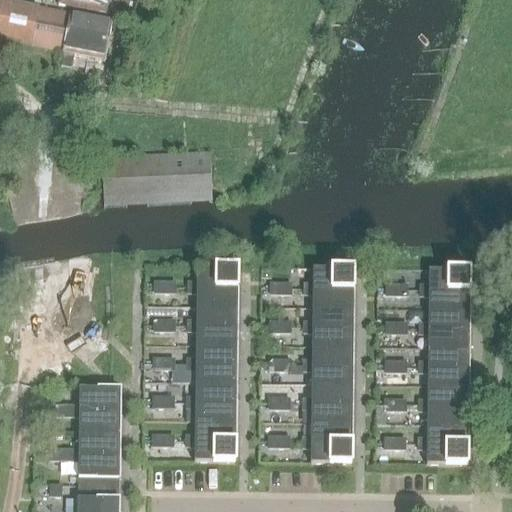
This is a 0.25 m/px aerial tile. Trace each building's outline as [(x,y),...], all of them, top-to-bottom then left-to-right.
[(58,0),(58,6),(107,16),(110,0),(58,0)] [(0,43),(62,55),(65,35),(66,35),(70,15),(0,1),(0,43)] [(129,23),(131,13),(121,11),(119,21),(129,23)] [(63,56),(60,69),(71,71),(74,58),(104,64),(112,23),(70,15),(66,35),(65,35),(62,55),(63,56)] [(118,64),(109,62),(107,74),(115,75),(118,64)] [(104,207),(104,209),(212,204),(212,202),(210,155),(101,161),(104,207)] [(236,271),(201,271),(196,271),(196,286),(188,286),(188,290),(236,291),(236,271)] [(304,287),(303,292),(352,293),(352,272),(312,272),(311,287),(304,287)] [(419,288),(419,294),(468,294),(468,274),(428,273),(427,289),(419,288)] [(236,291),(188,290),(187,296),(195,297),(195,310),(236,310),(236,291)] [(311,298),(311,311),(352,312),(352,293),(303,292),(303,298),(311,298)] [(427,299),(427,313),(468,314),(468,294),(419,294),(419,299),(427,299)] [(236,310),(195,310),(195,324),(187,324),(187,329),(236,329),(236,310)] [(303,325),(303,330),(352,331),(352,312),(311,311),(311,325),(303,325)] [(419,327),(419,332),(468,333),(468,314),(427,313),(427,327),(419,327)] [(236,329),(187,329),(187,335),(195,335),(195,348),(235,349),(236,329)] [(311,336),(311,350),(351,350),(352,331),(303,330),(303,336),(311,336)] [(427,338),(427,352),(467,352),(468,333),(419,332),(419,338),(427,338)] [(235,349),(195,348),(195,362),(187,362),(187,368),(235,368),(235,349)] [(303,364),(303,368),(351,369),(351,350),(311,350),(311,364),(303,364)] [(418,365),(418,370),(467,370),(467,352),(427,352),(427,365),(418,365)] [(172,373),(172,387),(194,387),(194,373),(187,373),(187,368),(173,368),(173,373),(172,373)] [(235,368),(187,368),(187,373),(194,373),(194,387),(235,388),(235,368)] [(310,375),(310,389),(351,389),(351,369),(303,368),(302,375),(310,375)] [(427,376),(426,391),(467,391),(467,370),(418,370),(418,376),(427,376)] [(235,388),(194,387),(194,401),(186,401),(186,406),(235,407),(235,388)] [(302,402),(302,408),(351,409),(351,389),(310,389),(310,402),(302,402)] [(119,392),(78,391),(78,409),(51,409),(51,414),(119,414),(119,392)] [(418,404),(418,410),(467,411),(467,391),(426,391),(426,404),(418,404)] [(235,407),(186,406),(186,412),(194,412),(194,425),(234,426),(235,407)] [(310,413),(310,427),(351,428),(351,409),(302,408),(302,413),(310,413)] [(426,415),(426,429),(466,429),(467,411),(418,410),(418,414),(426,415)] [(119,414),(51,414),(51,420),(78,420),(78,436),(118,437),(119,414)] [(234,426),(194,425),(194,439),(186,439),(186,444),(234,445),(234,426)] [(302,441),(302,446),(350,447),(351,428),(310,427),(310,441),(302,441)] [(418,442),(418,448),(466,448),(466,429),(426,429),(426,442),(418,442)] [(118,437),(78,436),(78,453),(50,453),(50,458),(118,459),(118,437)] [(234,445),(186,444),(186,450),(194,450),(193,465),(234,465),(234,445)] [(309,466),(350,467),(350,447),(302,446),(302,451),(310,451),(309,466)] [(426,453),(425,468),(466,468),(466,448),(418,448),(417,453),(426,453)] [(118,459),(50,458),(50,464),(77,464),(77,480),(91,481),(91,491),(100,492),(100,503),(118,503),(118,459)] [(117,511),(118,503),(100,503),(100,492),(91,491),(91,481),(77,480),(76,511),(117,511)] [(50,489),(50,499),(63,500),(63,489),(50,489)]
